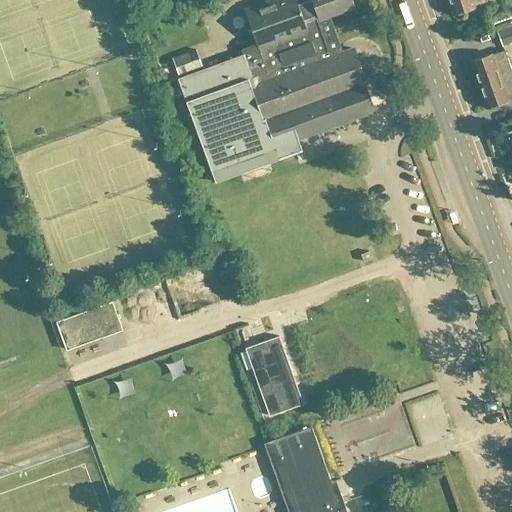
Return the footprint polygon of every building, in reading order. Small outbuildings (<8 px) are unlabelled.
[(318,18),(326,15),(351,6),(349,0),(272,0),(243,11),(255,45),(257,50),(321,26),(318,18)] [(486,4),(484,0),(446,0),(453,18),(473,10),(472,9),(486,4)] [(241,55),(177,79),(209,176),(273,151),(277,159),(301,149),(298,140),(363,115),(369,104),(362,84),(364,84),(351,49),(340,54),(326,15),(318,18),(321,26),(257,50),(255,45),(239,51),(241,55)] [(509,23),(494,29),(500,47),(511,42),(511,27),(511,28),(509,23)] [(194,51),(171,60),(177,77),(201,68),(194,51)] [(478,87),(511,75),(503,52),(490,57),(489,56),(469,63),(478,87)] [(511,76),(511,75),(478,87),(487,111),(507,104),(506,102),(511,100),(511,76)] [(109,304),(55,325),(65,352),(119,332),(109,304)] [(277,337),(243,349),(267,417),(301,405),(277,337)] [(250,370),(244,352),(239,354),(245,371),(247,371),(250,370)] [(344,511),(335,483),(334,482),(329,484),(309,428),(262,445),(281,497),(285,511),(344,511)] [(263,503),(279,495),(270,476),(253,484),(263,503)]
